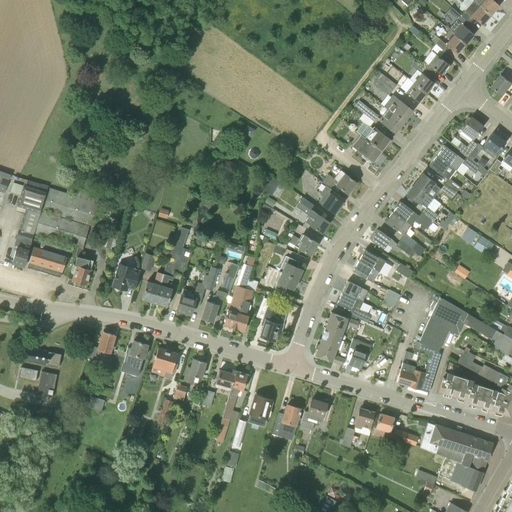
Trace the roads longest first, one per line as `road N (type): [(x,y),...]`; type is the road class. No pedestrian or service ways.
road 1 (residential): [(291,368),(333,258),(461,87)]
road 2 (tertiary): [(291,368),(57,310)]
road 3 (tertiary): [(511,433),(291,368)]
road 4 (track): [(324,131),(402,29)]
